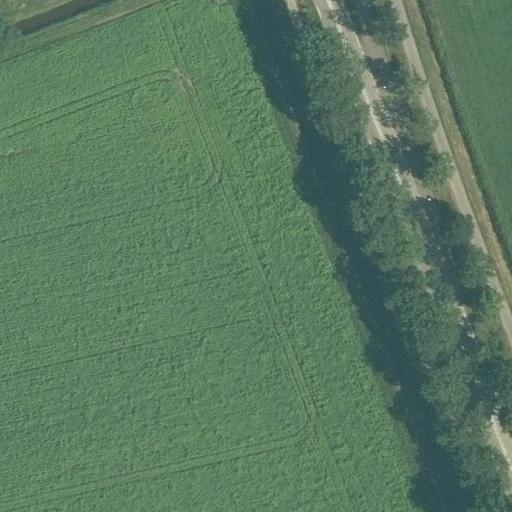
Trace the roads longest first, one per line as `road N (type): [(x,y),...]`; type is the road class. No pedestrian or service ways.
road 1 (primary): [(510,469),(381,137)]
road 2 (unclassified): [(511,323),(396,0)]
road 3 (track): [(0,57),(157,0)]
road 4 (primary): [(381,137),(327,0)]
road 5 (unclassified): [(381,137),(387,72),(364,0)]
